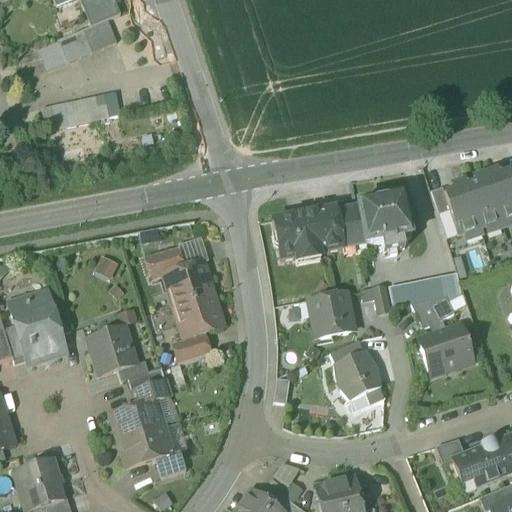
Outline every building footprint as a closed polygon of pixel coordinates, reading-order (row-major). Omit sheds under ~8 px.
[(119,20),(110,0),(50,0),(56,12),(78,3),(90,32),(94,30),(107,25),(119,20)] [(107,25),(94,30),(103,53),(116,47),(107,25)] [(90,32),(82,35),(91,57),(103,53),(94,30),(90,32)] [(82,35),(70,40),(79,62),(91,57),(82,35)] [(57,46),(58,47),(66,68),(79,62),(70,40),(57,46)] [(58,47),(47,51),(56,72),(66,68),(58,47)] [(47,51),(37,55),(46,76),(56,72),(47,51)] [(37,55),(28,59),(36,80),(46,76),(37,55)] [(26,84),(36,80),(28,59),(17,64),(26,84)] [(115,96),(104,99),(109,121),(120,119),(115,96)] [(98,123),(109,121),(104,99),(94,101),(98,123)] [(88,126),(98,123),(94,101),(83,103),(88,126)] [(78,128),(88,126),(83,103),(73,105),(78,128)] [(67,130),(78,128),(73,105),(63,108),(67,130)] [(57,132),(67,130),(63,108),(52,110),(57,132)] [(46,135),(57,132),(52,110),(41,112),(46,135)] [(491,176),(484,179),(500,227),(511,222),(511,189),(510,183),(508,177),(498,180),(493,182),(491,176)] [(479,234),(500,227),(484,179),(477,181),(479,187),(473,189),(465,191),(479,234)] [(457,241),(479,234),(465,191),(464,186),(463,186),(456,188),(457,194),(452,196),(443,199),(448,216),(457,241)] [(429,197),(437,220),(448,216),(443,199),(441,193),(429,197)] [(402,201),(357,210),(365,250),(367,250),(381,247),(382,256),(404,252),(402,243),(410,241),(402,201)] [(363,251),(365,250),(357,210),(356,210),(357,214),(335,218),(334,214),(332,215),(332,217),(317,220),(316,218),(272,226),(274,238),(279,241),(280,250),(277,255),(279,267),(296,264),(299,259),(312,256),(317,259),(342,255),(341,251),(362,247),(363,251)] [(457,241),(448,216),(437,220),(445,245),(457,241)] [(199,246),(177,252),(183,274),(201,268),(205,267),(199,246)] [(145,263),(151,284),(163,280),(183,274),(177,252),(145,263)] [(117,269),(101,261),(93,277),(109,285),(117,269)] [(163,280),(173,312),(212,300),(201,268),(183,274),(163,280)] [(392,314),(410,310),(445,303),(461,300),(464,299),(457,278),(387,292),(392,314)] [(371,294),(375,314),(388,311),(384,291),(371,294)] [(25,364),(23,365),(25,372),(68,358),(48,294),(5,307),(12,331),(14,330),(9,312),(42,302),(49,324),(54,323),(64,355),(26,366),(25,364)] [(312,329),(315,344),(347,338),(353,335),(345,298),(339,300),(309,305),(314,329),(312,329)] [(222,333),(212,300),(173,312),(183,345),(204,338),(222,333)] [(465,310),(461,300),(445,303),(452,316),(465,310)] [(25,364),(26,366),(64,355),(54,323),(49,324),(42,302),(9,312),(14,330),(25,364)] [(410,310),(422,335),(428,332),(439,326),(453,319),(452,316),(445,303),(410,310)] [(133,314),(116,320),(120,332),(137,326),(133,314)] [(0,366),(12,363),(3,334),(0,325),(0,366)] [(443,337),(439,326),(428,332),(432,340),(443,337)] [(12,331),(3,334),(12,363),(13,368),(23,365),(25,364),(14,330),(12,331)] [(417,345),(429,381),(446,376),(444,370),(453,367),(455,373),(471,367),(459,331),(443,337),(432,340),(417,345)] [(86,344),(98,381),(117,375),(135,369),(131,355),(128,356),(121,333),(86,344)] [(171,348),(178,369),(210,359),(204,338),(183,345),(171,348)] [(328,359),(333,370),(362,358),(357,347),(328,359)] [(350,407),(355,418),(383,405),(378,394),(380,394),(376,373),(363,357),(362,358),(333,370),(332,371),(336,391),(349,408),(350,407)] [(117,375),(121,387),(126,385),(148,379),(144,367),(135,370),(135,369),(117,375)] [(444,370),(446,376),(455,373),(453,367),(444,370)] [(126,385),(130,398),(159,389),(159,391),(164,389),(165,389),(160,375),(148,379),(126,385)] [(272,408),(285,409),(289,385),(276,384),(272,408)] [(109,419),(117,446),(163,432),(162,430),(155,406),(163,403),(159,391),(159,389),(130,398),(135,412),(109,419)] [(175,426),(164,389),(159,391),(163,403),(155,406),(162,430),(175,426)] [(0,452),(13,449),(0,406),(0,452)] [(171,458),(163,432),(117,446),(125,473),(154,464),(171,459),(171,458)] [(450,465),(458,484),(475,476),(480,489),(511,476),(511,440),(495,447),(494,444),(479,450),(480,452),(463,459),(450,464),(450,465)] [(434,453),(441,469),(450,465),(450,464),(463,459),(457,445),(434,453)] [(154,464),(160,483),(185,476),(179,456),(171,458),(171,459),(154,464)] [(26,498),(29,511),(39,511),(43,511),(64,505),(66,504),(66,503),(62,504),(56,482),(59,481),(54,463),(13,474),(21,500),(26,498)] [(272,480),(289,492),(292,488),(303,473),(290,471),(280,468),(272,480)] [(20,511),(29,511),(26,498),(21,500),(13,474),(10,475),(20,511)] [(475,492),(480,489),(475,476),(458,484),(460,489),(472,484),(475,492)] [(354,484),(334,489),(339,511),(360,511),(360,510),(362,508),(360,499),(357,498),(354,484)] [(289,492),(282,502),(292,509),(302,495),(292,488),(289,492)] [(339,511),(334,489),(314,493),(317,507),(315,510),(315,511),(339,511)] [(478,504),(481,511),(495,511),(511,505),(511,492),(511,490),(478,504)] [(272,511),(251,496),(239,511),(272,511)] [(165,497),(152,505),(156,511),(167,511),(172,509),(165,497)] [(296,511),(292,509),(282,502),(281,501),(272,511),(296,511)]
